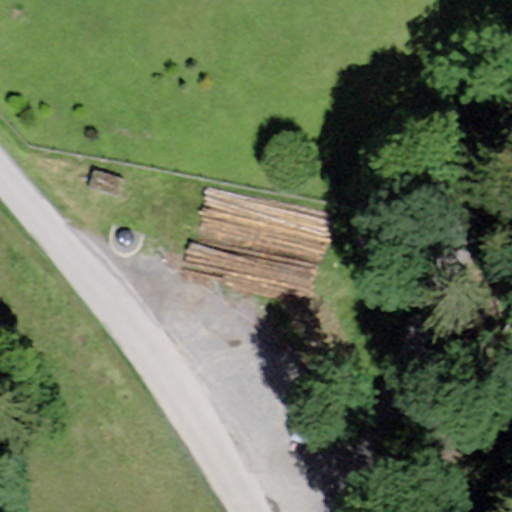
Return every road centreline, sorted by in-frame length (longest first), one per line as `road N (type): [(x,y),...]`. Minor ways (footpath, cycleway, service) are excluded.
road 1 (track): [(309,511),(438,326),(511,97)]
road 2 (unclassified): [(0,160),(159,344),(249,511)]
